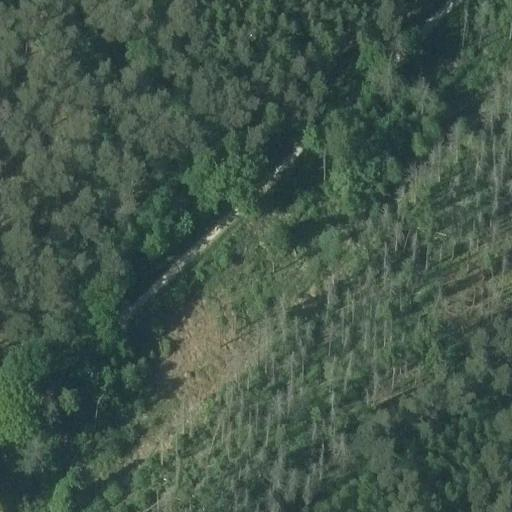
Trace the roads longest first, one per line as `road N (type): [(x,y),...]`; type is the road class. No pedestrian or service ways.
road 1 (track): [(0,435),(452,0)]
road 2 (track): [(511,385),(124,0)]
